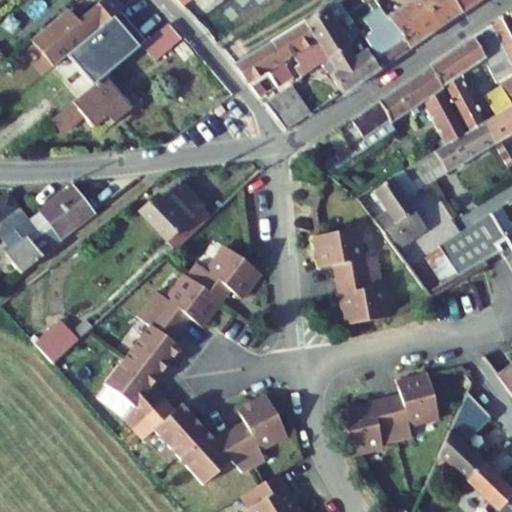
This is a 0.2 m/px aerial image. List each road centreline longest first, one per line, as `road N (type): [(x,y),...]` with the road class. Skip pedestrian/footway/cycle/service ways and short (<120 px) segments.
road 1 (residential): [(511,1),(308,133),(275,145)]
road 2 (residential): [(275,145),(0,171)]
road 3 (residential): [(275,145),(301,361)]
road 4 (residential): [(511,322),(301,361)]
road 5 (residential): [(275,145),(254,102),(163,0)]
road 6 (residential): [(356,511),(316,433),(301,361)]
